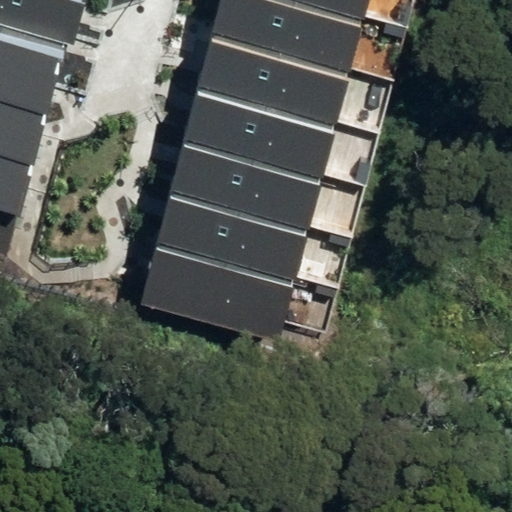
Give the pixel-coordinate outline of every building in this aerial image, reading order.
[(0,0),(0,4),(64,21),(69,0),(0,0)] [(217,0),(216,8),(354,42),(364,0),(217,0)] [(0,59),(50,73),(64,21),(0,4),(0,59)] [(216,8),(202,61),(340,96),(354,42),(216,8)] [(0,115),(36,125),(50,73),(0,59),(0,115)] [(202,61),(189,114),(327,149),(340,96),(202,61)] [(189,114),(175,168),(313,202),(327,149),(189,114)] [(0,170),(23,176),(36,125),(0,115),(0,170)] [(175,168),(162,221),(300,255),(313,202),(175,168)] [(0,225),(9,228),(23,176),(0,170),(0,225)] [(162,221),(148,274),(286,309),(300,255),(162,221)]
